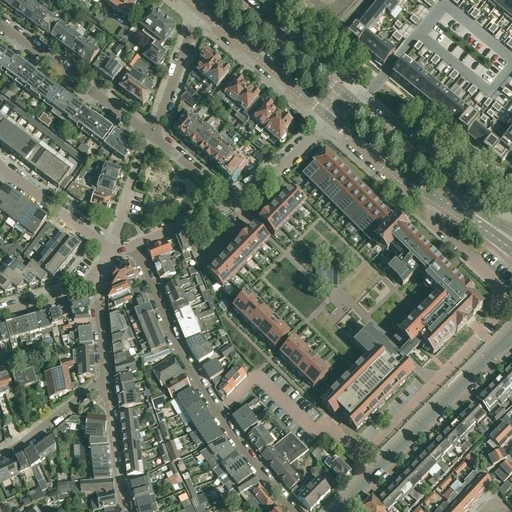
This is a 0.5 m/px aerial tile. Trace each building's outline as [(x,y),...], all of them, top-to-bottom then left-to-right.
[(2,0),(1,3),(10,10),(17,0),(2,0)] [(17,0),(10,10),(20,17),(30,3),(26,0),(17,0)] [(100,0),(128,20),(140,2),(136,0),(100,0)] [(388,0),(380,0),(376,5),(385,13),(385,14),(390,17),(397,8),(398,8),(388,0)] [(388,0),(398,8),(397,8),(399,10),(407,0),(388,0)] [(487,0),(485,2),(495,10),(496,8),(502,0),(487,0)] [(511,0),(502,0),(496,8),(505,15),(511,6),(511,0)] [(20,17),(30,24),(40,10),(30,3),(20,17)] [(60,12),(65,6),(60,3),(55,9),(60,12)] [(376,5),(363,21),(372,29),(373,29),(375,25),(385,14),(385,13),(376,5)] [(505,15),(503,17),(511,24),(511,6),(505,15)] [(30,24),(39,30),(49,17),(40,10),(30,24)] [(143,33),(149,38),(163,20),(161,18),(162,17),(158,13),(157,15),(152,12),(140,27),(145,30),(143,33)] [(49,38),(59,24),(49,17),(39,30),(49,38)] [(155,43),(150,49),(162,57),(166,53),(160,48),(163,45),(167,41),(168,42),(171,38),(170,37),(174,32),(172,31),(174,28),(169,25),(170,23),(167,20),(165,22),(163,20),(149,38),(155,43)] [(350,36),(347,39),(353,44),(353,45),(357,47),(365,37),(365,38),(372,29),(363,21),(356,30),(355,29),(355,30),(350,36)] [(60,26),(50,39),(60,46),(74,27),(70,24),(65,30),(60,26)] [(91,25),(87,30),(92,34),(96,28),(91,25)] [(60,46),(69,53),(79,40),(83,36),(78,32),(78,31),(74,27),(60,46)] [(104,35),(100,32),(96,38),(95,39),(99,42),(104,35)] [(365,37),(357,47),(357,48),(357,47),(373,60),(381,50),(380,50),(365,38),(365,37)] [(85,44),(79,40),(69,53),(79,60),(93,42),(89,38),(85,44)] [(123,39),(120,43),(130,51),(133,47),(123,39)] [(89,68),(99,55),(93,51),(98,45),(93,42),(79,60),(89,68)] [(419,43),(414,49),(418,52),(422,46),(419,43)] [(381,50),(373,60),(383,68),(394,54),(385,46),(384,45),(380,50),(381,50)] [(123,48),(120,47),(119,46),(114,52),(116,54),(116,55),(117,56),(123,48)] [(141,57),(143,58),(156,68),(164,58),(162,57),(150,49),(147,54),(145,52),(141,57)] [(197,74),(194,78),(203,85),(219,66),(212,60),(214,58),(208,53),(206,56),(204,54),(204,55),(202,55),(201,57),(200,58),(200,60),(199,61),(204,65),(197,74)] [(1,71),(6,75),(17,60),(16,61),(7,54),(0,63),(0,72),(0,73),(1,71)] [(102,57),(92,70),(102,77),(116,58),(111,55),(107,61),(102,57)] [(134,68),(140,59),(134,55),(128,64),(134,68)] [(112,84),(121,71),(125,66),(119,62),(120,61),(116,58),(102,77),(112,84)] [(6,75),(16,82),(27,67),(17,60),(6,75)] [(403,61),(392,75),(402,83),(413,69),(403,61)] [(210,97),(215,101),(217,98),(225,89),(220,85),(229,74),(219,67),(219,66),(203,85),(202,86),(207,90),(205,93),(210,97)] [(16,82),(26,89),(36,74),(27,67),(16,82)] [(413,69),(402,83),(411,91),(422,77),(413,69)] [(126,81),(119,90),(133,100),(142,107),(149,98),(147,96),(148,95),(150,95),(152,91),(151,90),(153,88),(133,73),(127,81),(126,81)] [(29,94),(34,98),(45,82),(36,75),(36,74),(26,89),(31,92),(29,94)] [(422,77),(411,91),(420,99),(432,84),(422,77)] [(233,79),(225,89),(217,98),(222,103),(222,102),(231,110),(248,91),(233,79)] [(40,99),(44,103),(55,88),(55,89),(45,82),(34,98),(38,101),(40,99)] [(432,84),(420,99),(429,106),(441,92),(432,84)] [(197,92),(188,85),(188,86),(184,90),(184,91),(183,91),(184,91),(185,93),(192,98),(193,97),(197,92)] [(1,94),(5,97),(9,91),(5,88),(1,94)] [(44,103),(54,110),(64,95),(55,88),(44,103)] [(14,104),(17,100),(18,98),(9,91),(5,97),(14,104)] [(234,118),(243,125),(246,123),(261,105),(262,103),(248,91),(231,110),(237,115),(234,118)] [(441,92),(429,106),(439,114),(450,100),(441,92)] [(193,109),(199,102),(193,97),(192,98),(185,93),(181,98),(193,109)] [(54,110),(64,117),(74,103),(74,102),(64,95),(54,110)] [(27,107),(17,100),(14,104),(24,111),(27,107)] [(450,100),(439,114),(448,121),(460,107),(450,100)] [(488,100),(483,106),(487,109),(492,103),(488,100)] [(75,102),(74,102),(74,103),(64,117),(61,121),(67,125),(68,123),(72,126),(83,110),(74,103),(75,102)] [(5,105),(13,111),(15,108),(9,103),(6,104),(5,105)] [(255,131),(260,135),(276,116),(270,111),(271,110),(267,107),(266,109),(261,105),(246,123),(251,127),(248,129),(253,133),(255,131)] [(460,107),(448,121),(457,129),(456,129),(457,129),(469,115),(460,107)] [(24,114),(15,108),(13,111),(21,117),(24,114)] [(37,112),(35,110),(33,114),(29,111),(26,116),(31,120),(37,112)] [(78,127),(83,131),(93,117),(93,116),(93,117),(83,110),(72,126),(76,129),(78,127)] [(174,131),(183,139),(196,125),(200,120),(196,116),(194,117),(189,113),(186,117),(186,116),(179,124),(179,125),(177,126),(175,128),(174,130),(174,131)] [(26,116),(24,114),(21,117),(29,124),(32,120),(31,120),(26,116)] [(469,115),(457,129),(466,137),(474,127),(478,122),(469,115)] [(282,121),(276,116),(260,135),(267,141),(270,137),(279,145),(285,137),(283,135),(290,127),(283,120),(282,121)] [(44,117),(40,121),(39,123),(43,126),(47,119),(44,117)] [(83,131),(92,138),(103,123),(93,117),(83,131)] [(51,122),(47,119),(43,126),(46,128),(51,122)] [(29,124),(38,130),(40,127),(32,120),(29,124)] [(189,144),(193,147),(210,127),(206,124),(205,124),(204,125),(199,121),(200,120),(196,125),(183,139),(184,140),(183,141),(188,145),(189,144)] [(0,129),(0,145),(1,146),(13,129),(5,123),(0,129)] [(102,145),(112,131),(103,123),(92,138),(102,145)] [(38,130),(46,136),(48,133),(40,127),(38,130)] [(203,156),(218,138),(220,136),(210,127),(193,147),(203,156)] [(474,127),(466,137),(467,137),(482,149),(482,150),(490,140),(488,138),(485,135),(474,127)] [(1,146),(9,152),(21,135),(13,129),(1,146)] [(37,138),(41,133),(36,129),(32,134),(37,138)] [(499,147),(499,148),(508,155),(508,156),(509,155),(511,151),(511,131),(511,132),(499,147)] [(103,146),(107,150),(105,153),(110,157),(112,153),(113,154),(124,139),(114,132),(103,146)] [(55,142),(56,140),(57,139),(48,133),(46,136),(55,142)] [(9,152),(17,158),(29,141),(21,135),(9,152)] [(203,156),(212,163),(231,142),(226,138),(223,142),(218,138),(203,156)] [(124,139),(113,154),(124,162),(127,158),(125,157),(130,151),(132,145),(124,139)] [(54,144),(62,149),(64,146),(56,140),(55,142),(54,144)] [(242,148),(246,143),(242,140),(238,145),(242,148)] [(256,140),(252,145),(260,151),(264,146),(256,140)] [(490,140),(482,150),(486,154),(491,157),(492,157),(501,164),(508,156),(508,155),(499,148),(499,147),(490,140)] [(17,158),(25,164),(37,147),(29,141),(17,158)] [(212,163),(221,171),(234,157),(239,152),(239,151),(237,153),(232,149),(233,147),(229,144),(231,142),(212,163)] [(272,144),(267,153),(276,158),(281,150),(272,144)] [(77,150),(81,153),(85,147),(81,145),(77,150)] [(62,149),(70,156),(72,152),(64,146),(62,149)] [(25,164),(33,170),(46,153),(37,147),(25,164)] [(81,153),(84,156),(89,150),(85,147),(81,153)] [(314,164),(302,176),(304,177),(321,194),(365,238),(372,245),(375,241),(387,253),(391,249),(400,259),(387,272),(403,287),(416,274),(438,296),(394,340),(404,350),(405,351),(417,340),(422,345),(433,355),(440,348),(455,332),(457,333),(465,325),(472,318),(482,308),(471,296),(472,295),(466,289),(465,289),(407,232),(407,231),(396,219),(395,220),(383,208),(325,150),(313,163),(314,164)] [(70,156),(78,162),(81,159),(72,152),(70,156)] [(243,155),(239,152),(234,157),(221,171),(231,180),(234,178),(235,178),(236,177),(236,176),(237,173),(247,162),(242,157),(243,155)] [(253,157),(262,164),(266,160),(257,152),(253,157)] [(33,170),(41,176),(54,160),(46,153),(33,170)] [(41,176),(50,182),(62,166),(54,160),(41,176)] [(82,172),(87,173),(88,173),(91,168),(86,165),(83,170),(82,172)] [(72,179),(68,176),(70,172),(62,166),(50,182),(58,189),(59,187),(64,190),(72,179)] [(120,172),(106,166),(101,178),(96,176),(95,176),(116,184),(118,179),(120,178),(122,175),(120,173),(120,172)] [(87,173),(82,172),(73,184),(78,186),(87,173)] [(91,188),(97,190),(112,195),(112,194),(115,194),(116,190),(114,189),(116,184),(95,176),(91,188)] [(69,189),(83,199),(85,197),(93,200),(91,206),(106,211),(108,210),(110,206),(109,204),(110,200),(96,194),(97,191),(93,189),(93,191),(78,186),(73,184),(69,189)] [(5,190),(0,196),(0,212),(1,213),(4,208),(13,196),(5,190)] [(305,205),(290,190),(282,199),(297,213),(305,205)] [(4,208),(1,213),(9,219),(17,208),(21,202),(13,196),(4,208)] [(297,213),(282,199),(275,206),(289,221),(297,213)] [(17,208),(9,219),(17,225),(29,208),(21,202),(17,208)] [(289,221),(275,206),(267,214),(282,228),(289,221)] [(17,225),(14,229),(22,235),(23,234),(38,215),(29,208),(17,225)] [(282,228),(267,214),(259,222),(274,236),(282,228)] [(46,221),(38,215),(23,234),(32,240),(34,237),(46,221)] [(45,234),(51,225),(48,223),(42,231),(45,234)] [(268,243),(253,228),(245,236),(260,250),(268,243)] [(42,231),(36,240),(39,242),(45,234),(42,231)] [(59,232),(52,240),(57,244),(73,257),(81,247),(72,240),(70,242),(64,236),(64,235),(59,232)] [(175,241),(180,251),(182,256),(184,262),(185,264),(190,261),(187,253),(191,251),(185,236),(175,241)] [(260,250),(245,236),(238,244),(253,258),(260,250)] [(36,240),(30,248),(33,250),(39,242),(36,240)] [(51,240),(45,247),(45,248),(50,252),(66,265),(73,257),(57,244),(52,240),(51,240)] [(152,262),(165,257),(168,256),(174,253),(172,248),(175,247),(173,241),(148,252),(152,262)] [(13,247),(17,250),(16,251),(21,254),(24,251),(16,244),(13,247)] [(253,258),(238,244),(230,251),(245,266),(253,258)] [(9,252),(2,246),(1,246),(0,247),(0,250),(7,256),(9,252)] [(17,250),(13,247),(9,252),(7,256),(10,258),(16,251),(17,250)] [(27,259),(33,250),(30,248),(23,256),(27,259)] [(45,248),(39,256),(44,260),(60,273),(66,265),(50,252),(45,248)] [(245,266),(230,251),(223,259),(237,273),(245,266)] [(38,255),(32,263),(37,268),(51,279),(51,280),(53,281),(55,279),(61,277),(60,273),(44,260),(39,256),(38,255)] [(155,268),(156,271),(177,263),(175,260),(171,262),(172,262),(170,263),(168,256),(165,257),(152,262),(155,268)] [(10,258),(3,266),(7,270),(8,270),(27,286),(29,288),(31,285),(39,283),(23,269),(10,258)] [(237,273),(223,259),(215,267),(230,281),(237,273)] [(23,269),(39,283),(41,285),(43,282),(51,280),(51,279),(37,268),(32,263),(29,261),(23,269)] [(160,281),(162,286),(173,282),(171,276),(175,275),(172,267),(174,267),(177,266),(177,263),(156,271),(157,274),(160,281)] [(132,264),(122,268),(115,271),(108,299),(129,291),(127,286),(133,284),(132,281),(138,279),(132,264)] [(3,266),(0,269),(0,276),(1,277),(1,278),(15,289),(15,290),(17,291),(19,289),(27,286),(8,270),(7,270),(3,266)] [(199,266),(198,267),(195,268),(196,271),(194,272),(193,268),(188,270),(190,277),(201,272),(199,266)] [(230,281),(215,267),(207,275),(222,289),(230,281)] [(338,288),(338,268),(314,268),(314,278),(326,278),(326,288),(338,288)] [(198,286),(202,285),(202,284),(199,275),(194,277),(198,286)] [(0,290),(3,293),(4,294),(5,295),(7,292),(15,290),(15,289),(1,278),(1,277),(0,276),(0,290)] [(187,280),(179,283),(164,290),(167,299),(182,292),(181,288),(188,285),(187,280)] [(199,288),(202,295),(208,293),(207,291),(206,292),(203,286),(199,288)] [(113,302),(115,308),(144,296),(141,288),(129,293),(130,295),(113,302)] [(167,299),(171,307),(194,298),(192,293),(190,294),(190,293),(184,296),(182,292),(167,299)] [(202,295),(205,303),(207,302),(211,301),(208,293),(202,295)] [(241,318),(256,303),(248,295),(233,310),(241,318)] [(127,314),(134,311),(134,312),(149,306),(145,297),(131,303),(134,310),(126,312),(127,314)] [(189,310),(188,305),(195,302),(194,298),(171,307),(174,316),(189,310)] [(249,326),(264,311),(256,303),(241,318),(249,326)] [(85,304),(60,311),(62,320),(89,312),(88,306),(85,304)] [(134,312),(138,321),(152,315),(149,306),(134,312)] [(178,325),(193,319),(200,316),(198,311),(191,313),(189,310),(174,316),(178,325)] [(214,315),(213,310),(211,311),(200,316),(193,319),(178,325),(185,342),(200,336),(200,335),(204,334),(199,321),(214,315)] [(62,325),(58,311),(47,315),(51,330),(53,337),(59,335),(56,327),(62,325)] [(257,334),(272,319),(264,311),(249,326),(257,334)] [(73,325),(90,323),(89,312),(62,320),(63,324),(62,324),(63,332),(75,331),(73,325)] [(117,322),(116,313),(109,315),(111,337),(129,330),(128,328),(126,329),(124,326),(125,326),(122,320),(117,322)] [(46,331),(51,330),(47,315),(36,318),(41,337),(47,335),(46,331)] [(139,324),(132,327),(134,332),(156,323),(152,315),(138,321),(139,324)] [(36,318),(25,321),(30,341),(36,340),(35,338),(41,337),(36,318)] [(266,342),(280,327),(272,319),(257,334),(266,342)] [(19,339),(24,337),(26,345),(28,344),(28,346),(31,345),(30,341),(25,321),(15,323),(19,339)] [(17,346),(15,340),(19,339),(15,323),(6,326),(10,341),(12,350),(16,348),(15,347),(17,346)] [(135,336),(143,333),(144,337),(159,331),(156,323),(134,332),(135,336)] [(69,337),(62,337),(62,341),(91,337),(90,327),(75,329),(75,334),(69,334),(69,337)] [(288,335),(280,327),(266,342),(274,350),(288,335)] [(111,337),(112,347),(121,343),(129,340),(129,341),(134,339),(131,329),(129,330),(111,337)] [(226,336),(223,330),(218,332),(221,339),(225,337),(226,336)] [(368,358),(322,404),(323,405),(334,415),(333,416),(334,416),(339,411),(346,418),(344,420),(345,420),(356,431),(355,431),(356,432),(412,376),(413,375),(412,375),(413,375),(412,374),(403,365),(404,365),(402,363),(403,363),(398,357),(397,358),(369,330),(354,345),(368,358)] [(144,337),(137,340),(139,343),(140,347),(162,340),(159,331),(144,337)] [(208,335),(186,344),(199,364),(213,355),(205,342),(210,339),(208,335)] [(63,343),(64,345),(70,344),(70,346),(77,345),(77,349),(92,347),(91,337),(62,341),(63,343)] [(137,346),(130,349),(127,342),(129,341),(129,340),(121,343),(112,347),(113,357),(128,352),(130,351),(138,348),(137,346)] [(162,340),(140,347),(142,352),(139,353),(141,357),(157,351),(165,348),(162,340)] [(288,364),(303,349),(295,341),(280,356),(288,364)] [(220,353),(223,358),(224,359),(231,354),(233,359),(238,356),(234,351),(234,352),(230,346),(220,353)] [(296,372),(311,357),(303,349),(288,364),(296,372)] [(73,352),(73,353),(73,365),(77,365),(93,364),(92,351),(73,352)] [(133,361),(137,359),(136,356),(130,358),(128,352),(113,357),(115,367),(133,360),(133,361)] [(73,368),(73,365),(73,353),(66,353),(67,356),(59,357),(59,363),(61,371),(67,370),(71,369),(73,368)] [(22,375),(27,389),(40,384),(38,378),(36,377),(34,377),(32,372),(30,364),(29,357),(17,360),(22,375)] [(304,380),(319,365),(311,357),(296,372),(304,380)] [(151,371),(162,389),(164,388),(171,399),(190,388),(172,358),(151,371)] [(115,367),(116,377),(136,373),(133,361),(133,360),(115,367)] [(215,362),(202,370),(210,382),(211,381),(215,387),(222,377),(221,375),(223,374),(215,362)] [(77,365),(78,379),(83,378),(94,378),(93,364),(77,365)] [(327,373),(319,365),(304,380),(313,388),(327,373)] [(246,376),(239,369),(236,367),(222,381),(224,383),(219,389),(226,396),(246,376)] [(511,371),(509,368),(501,376),(511,387),(511,371)] [(71,393),(70,385),(67,370),(61,371),(45,375),(49,400),(71,393)] [(13,393),(7,375),(6,371),(0,372),(0,381),(5,396),(13,393)] [(17,392),(27,389),(22,375),(13,378),(17,392)] [(130,376),(116,379),(114,379),(116,389),(135,385),(134,375),(130,376)] [(501,376),(493,385),(505,397),(507,399),(511,394),(511,392),(509,390),(511,387),(501,376)] [(147,392),(151,391),(148,381),(143,383),(145,392),(147,392)] [(76,390),(79,388),(78,383),(70,385),(71,393),(73,392),(76,390)] [(132,391),(132,386),(136,385),(135,385),(116,389),(117,398),(133,395),(139,394),(138,390),(132,391)] [(508,399),(507,399),(505,397),(493,385),(485,393),(496,403),(498,401),(502,405),(508,399)] [(192,390),(177,399),(185,414),(200,405),(192,390)] [(477,401),(489,413),(497,404),(496,403),(485,393),(477,401)] [(135,407),(134,406),(141,405),(139,394),(133,395),(117,398),(119,409),(135,407)] [(151,400),(154,411),(166,407),(162,396),(153,399),(151,400)] [(246,408),(232,418),(238,427),(252,417),(248,412),(260,404),(256,400),(250,405),(246,408)] [(185,414),(191,423),(206,415),(200,405),(185,414)] [(487,419),(473,405),(465,414),(475,424),(477,426),(479,428),(485,434),(488,430),(493,425),(490,422),(485,427),(484,425),(483,424),(487,419)] [(505,413),(501,409),(492,418),(496,423),(501,418),(505,413)] [(257,425),(258,425),(266,419),(265,417),(269,415),(266,411),(254,420),(252,417),(238,427),(244,435),(257,425)] [(136,413),(120,415),(121,426),(137,424),(137,423),(136,413)] [(162,413),(156,415),(158,423),(165,421),(162,413)] [(465,414),(457,422),(469,434),(474,428),(473,427),(475,424),(465,414)] [(191,423),(196,432),(211,423),(206,415),(191,423)] [(68,422),(86,424),(86,425),(105,427),(106,418),(87,416),(87,419),(72,418),(68,421),(68,422)] [(151,427),(157,425),(154,416),(148,418),(151,427)] [(272,425),(276,429),(281,426),(276,421),(272,425)] [(121,426),(122,436),(138,434),(138,429),(142,428),(141,422),(137,423),(137,424),(121,426)] [(159,424),(163,436),(163,437),(170,435),(165,422),(159,424)] [(457,422),(448,430),(459,440),(461,442),(469,434),(457,422)] [(505,427),(500,422),(493,429),(507,443),(511,437),(511,429),(507,425),(505,427)] [(217,431),(211,423),(196,432),(189,436),(194,444),(201,440),(217,431)] [(86,425),(86,432),(105,434),(105,427),(86,425)] [(62,435),(66,431),(62,426),(57,429),(62,435)] [(284,430),(281,426),(276,429),(280,434),(282,432),(287,437),(290,434),(285,429),(284,430)] [(247,438),(253,447),(267,436),(269,434),(265,429),(263,431),(260,428),(247,438)] [(498,448),(500,450),(507,443),(493,429),(487,437),(491,441),(487,445),(495,452),(498,448)] [(460,446),(458,444),(457,443),(459,440),(448,430),(440,438),(453,450),(456,446),(458,448),(460,446)] [(204,444),(207,448),(223,440),(217,431),(201,440),(194,444),(196,447),(204,444)] [(86,432),(85,440),(105,442),(105,434),(86,432)] [(122,436),(124,447),(139,444),(143,444),(142,439),(139,439),(138,434),(122,436)] [(308,452),(290,434),(287,437),(271,450),(271,449),(261,457),(278,478),(288,471),(294,478),(297,476),(289,466),(308,452)] [(55,446),(50,436),(41,442),(48,457),(55,453),(55,446)] [(253,447),(260,455),(273,445),(267,436),(253,447)] [(440,438),(432,446),(443,457),(446,454),(447,456),(453,450),(440,438)] [(80,453),(89,452),(90,452),(90,453),(108,452),(107,442),(105,442),(85,440),(85,441),(79,439),(80,453)] [(41,442),(32,449),(39,463),(48,457),(41,442)] [(174,442),(172,442),(166,445),(169,454),(177,451),(174,442)] [(200,454),(209,465),(228,447),(224,442),(207,450),(208,450),(200,454)] [(472,447),(472,446),(467,442),(464,445),(469,450),(472,447)] [(124,447),(125,457),(141,454),(140,449),(145,449),(144,443),(143,444),(139,444),(124,447)] [(315,445),(308,452),(315,459),(322,452),(315,445)] [(168,456),(164,446),(158,448),(162,458),(168,456)] [(449,470),(441,462),(442,460),(441,459),(443,457),(432,446),(424,454),(437,466),(436,466),(445,474),(449,470)] [(213,472),(234,455),(228,447),(209,465),(214,471),(213,472)] [(24,455),(31,469),(40,489),(46,499),(51,497),(48,490),(47,490),(45,485),(42,478),(41,478),(39,475),(41,474),(39,470),(38,471),(35,466),(39,463),(32,449),(24,455)] [(180,461),(177,451),(169,454),(172,463),(180,461)] [(90,453),(91,457),(91,463),(109,462),(108,452),(90,453)] [(487,471),(506,461),(501,452),(482,462),(487,471)] [(125,457),(126,467),(147,464),(147,459),(141,459),(141,454),(125,457)] [(424,454),(416,462),(429,474),(436,466),(437,466),(424,454)] [(213,472),(219,479),(240,462),(234,455),(213,472)] [(468,455),(465,459),(469,464),(473,460),(468,455)] [(29,471),(22,456),(12,461),(19,476),(22,480),(26,478),(24,474),(29,471)] [(170,463),(168,456),(162,458),(164,465),(170,463)] [(449,462),(452,466),(453,467),(458,461),(454,457),(449,462)] [(478,465),(473,460),(469,464),(474,468),(478,465)] [(12,461),(2,465),(9,480),(10,480),(19,476),(12,461)] [(344,480),(351,473),(338,461),(334,466),(329,461),(324,465),(341,481),(343,479),(344,480)] [(92,467),(92,473),(110,472),(109,462),(91,463),(85,463),(85,468),(92,467)] [(246,470),(240,462),(219,479),(217,480),(223,487),(224,486),(246,470)] [(416,462),(408,470),(421,482),(429,474),(416,462)] [(503,483),(511,474),(511,467),(507,462),(494,475),(503,483)] [(143,475),(142,470),(148,469),(147,464),(126,467),(127,477),(143,475)] [(173,464),(170,465),(168,466),(172,476),(175,474),(177,474),(173,464)] [(0,466),(0,484),(10,480),(9,480),(2,465),(0,466)] [(168,471),(166,467),(157,471),(159,475),(168,471)] [(457,476),(459,474),(462,471),(458,467),(453,472),(457,476)] [(224,486),(229,493),(236,489),(252,477),(246,470),(224,486)] [(408,470),(400,478),(413,491),(421,482),(408,470)] [(489,481),(486,478),(478,470),(474,474),(473,473),(469,477),(484,492),(492,484),(491,483),(489,481)] [(299,484),(294,478),(288,471),(278,478),(289,492),(299,484)] [(92,473),(93,483),(111,482),(110,472),(92,473)] [(181,480),(177,474),(175,474),(172,476),(173,477),(168,480),(171,485),(181,480)] [(187,474),(182,476),(185,482),(190,480),(187,474)] [(140,482),(128,485),(130,494),(146,489),(151,488),(151,487),(148,475),(139,479),(140,482)] [(317,481),(312,476),(299,489),(297,487),(291,493),(298,500),(297,501),(308,511),(311,511),(317,506),(323,501),(330,493),(317,481)] [(231,500),(244,494),(259,486),(252,477),(236,489),(229,493),(228,493),(231,500)] [(466,483),(463,487),(477,500),(484,492),(469,477),(464,482),(466,483)] [(194,478),(190,480),(185,482),(189,491),(193,489),(191,483),(195,482),(194,478)] [(408,495),(416,503),(420,499),(416,494),(412,491),(413,491),(400,478),(398,481),(395,481),(393,483),(393,486),(392,486),(405,499),(408,495)] [(433,487),(437,482),(433,478),(428,482),(433,487)] [(447,478),(443,483),(447,486),(451,482),(447,478)] [(73,495),(85,495),(92,494),(96,494),(111,493),(113,493),(112,482),(111,482),(93,483),(78,484),(71,484),(57,485),(58,488),(58,496),(58,501),(59,502),(68,501),(68,496),(69,496),(73,495)] [(443,483),(438,487),(442,491),(447,486),(443,483)] [(511,487),(507,483),(498,491),(503,496),(511,487)] [(256,499),(266,511),(273,505),(259,486),(244,494),(245,497),(248,497),(250,502),(256,499)] [(392,486),(384,494),(395,505),(397,503),(399,505),(405,499),(392,486)] [(458,489),(454,493),(470,508),(477,500),(463,487),(460,490),(458,489)] [(51,489),(48,490),(51,497),(58,496),(58,488),(52,491),(51,489)] [(146,489),(130,494),(133,503),(149,498),(153,496),(151,488),(146,489)] [(0,507),(2,511),(9,511),(13,511),(12,509),(13,509),(18,507),(14,499),(10,501),(10,502),(9,503),(8,501),(6,502),(5,500),(1,490),(0,489),(0,507)] [(28,495),(32,504),(38,502),(46,499),(40,489),(34,492),(28,495)] [(197,498),(193,489),(189,491),(192,500),(197,498)] [(93,511),(95,511),(103,510),(113,508),(116,508),(113,493),(111,493),(96,494),(96,498),(97,502),(91,503),(93,511)] [(451,499),(448,502),(458,511),(465,511),(470,508),(454,493),(450,498),(451,499)] [(395,505),(384,494),(377,502),(383,509),(386,511),(391,511),(393,511),(394,509),(392,508),(395,505)] [(188,500),(185,495),(178,498),(180,503),(188,500)] [(149,498),(133,503),(135,511),(151,506),(155,504),(156,504),(153,496),(149,498)] [(201,507),(201,506),(197,498),(192,500),(190,501),(194,510),(194,509),(194,510),(201,507)] [(386,511),(383,509),(377,502),(372,498),(363,507),(362,507),(362,511),(363,511),(386,511)] [(428,498),(423,503),(426,507),(432,502),(428,498)] [(192,508),(188,500),(180,503),(184,511),(192,508)] [(444,505),(439,509),(442,511),(458,511),(448,502),(445,506),(444,505)]
